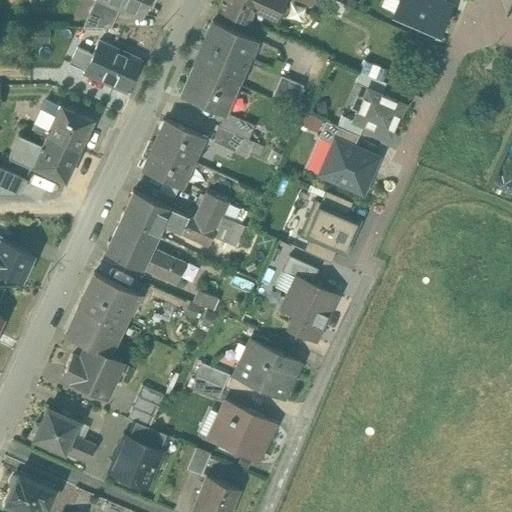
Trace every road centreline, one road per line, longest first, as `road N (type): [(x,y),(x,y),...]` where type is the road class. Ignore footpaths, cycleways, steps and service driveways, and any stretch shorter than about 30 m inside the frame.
road 1 (unclassified): [(190,0),(0,413)]
road 2 (residential): [(265,511),(367,282)]
